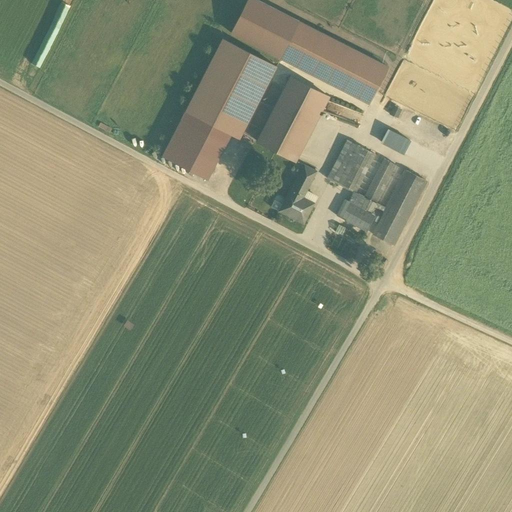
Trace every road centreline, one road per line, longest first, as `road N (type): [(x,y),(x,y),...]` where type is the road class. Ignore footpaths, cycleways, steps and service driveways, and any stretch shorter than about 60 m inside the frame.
road 1 (unclassified): [(248,511),(383,284),(511,35)]
road 2 (track): [(0,83),(383,284)]
road 3 (track): [(511,343),(383,284)]
